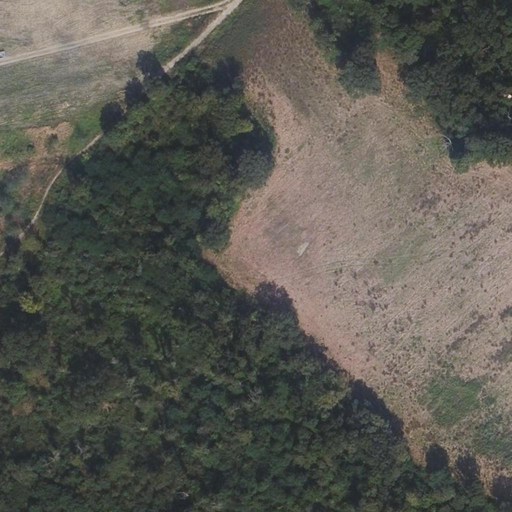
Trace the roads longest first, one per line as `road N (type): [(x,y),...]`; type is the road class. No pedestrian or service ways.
road 1 (track): [(0,254),(60,173),(239,0)]
road 2 (unclassified): [(0,60),(209,0)]
